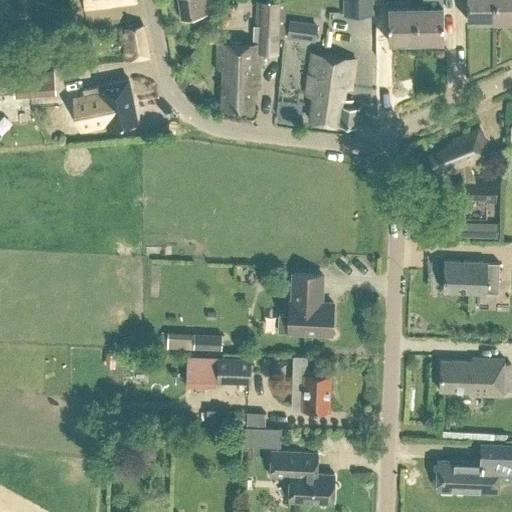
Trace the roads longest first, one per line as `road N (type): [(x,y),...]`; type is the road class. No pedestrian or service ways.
road 1 (residential): [(385,511),(395,244),(390,180),(371,149)]
road 2 (residential): [(371,149),(336,136),(198,115),(169,87),(148,0)]
road 3 (residential): [(511,76),(389,132),(371,149)]
